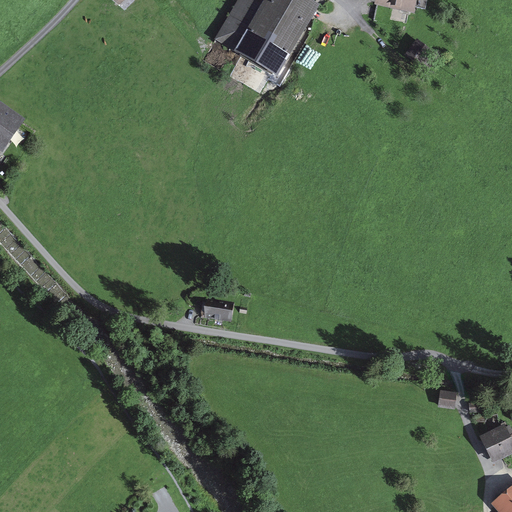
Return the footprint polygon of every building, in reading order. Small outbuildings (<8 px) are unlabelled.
[(114,0),(124,9),(132,0),(114,0)] [(288,66),(320,9),(303,0),(241,0),(217,44),(244,59),(251,45),(288,66)] [(378,0),(378,4),(413,11),(415,0),(378,0)] [(435,56),(415,38),(400,54),(420,73),(435,56)] [(0,108),(0,145),(3,148),(21,122),(0,108)] [(232,320),(234,307),(206,302),(203,316),(232,320)] [(442,394),(439,409),(456,411),(458,396),(442,394)] [(471,402),(471,415),(485,414),(484,402),(471,402)] [(511,444),(503,428),(482,439),(494,462),(511,452),(511,444)] [(511,511),(511,490),(495,505),(500,511),(511,511)]
